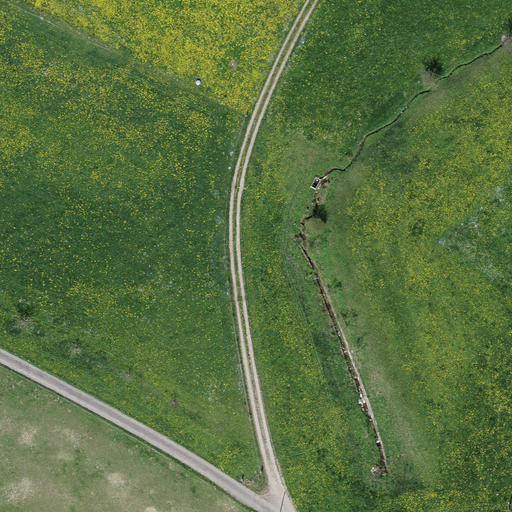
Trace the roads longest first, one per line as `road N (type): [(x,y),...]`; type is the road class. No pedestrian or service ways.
road 1 (track): [(285,511),(265,448),(234,251),(238,173),(271,82),(315,0)]
road 2 (unclassified): [(0,354),(272,511)]
